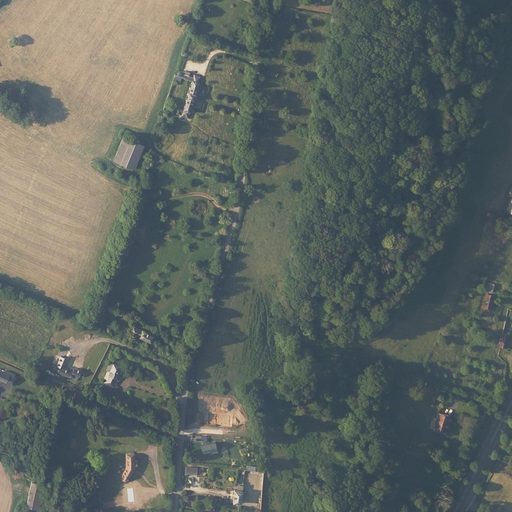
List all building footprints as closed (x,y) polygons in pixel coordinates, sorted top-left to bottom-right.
[(179,71),(178,74),(186,77),(193,79),(182,115),(188,117),(194,99),(196,93),(201,75),(195,73),(194,76),(189,75),(190,71),(183,69),(182,72),(179,71)] [(178,74),(175,73),(174,79),(184,82),(186,77),(178,74)] [(133,169),(136,161),(126,157),(132,141),(124,138),(115,162),(133,169)] [(136,161),(142,145),(132,141),(126,157),(136,161)] [(132,327),(130,333),(151,343),(153,336),(132,327)] [(510,335),(503,333),(499,346),(507,348),(510,335)] [(66,360),(60,357),(56,367),(59,368),(57,373),(70,378),(71,375),(77,378),(80,372),(73,369),(72,373),(63,369),(66,360)] [(105,383),(112,387),(115,382),(116,382),(117,379),(119,376),(120,373),(119,372),(121,368),(114,364),(114,365),(112,369),(107,367),(106,370),(108,371),(106,375),(103,381),(105,382),(105,383)] [(90,388),(89,390),(108,399),(109,396),(102,393),(103,392),(96,390),(95,390),(90,388)] [(440,412),(435,427),(444,430),(447,421),(448,422),(450,416),(440,412)] [(215,441),(200,445),(202,454),(217,450),(215,441)] [(134,452),(126,452),(127,466),(122,476),(122,478),(122,479),(123,479),(125,479),(127,479),(135,468),(135,466),(138,466),(138,459),(134,459),(134,452)] [(26,482),(22,505),(31,507),(35,484),(26,482)] [(233,503),(241,504),(242,492),(237,491),(235,491),(233,503)]
